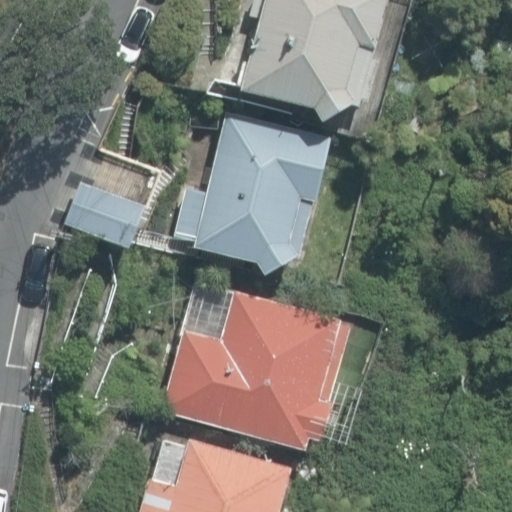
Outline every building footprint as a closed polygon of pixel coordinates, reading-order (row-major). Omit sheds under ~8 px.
[(263,0),(236,89),(305,110),(313,127),(368,103),(390,0),(263,0)] [(337,147),(226,112),(205,192),(179,193),(178,243),(302,270),(337,147)] [(145,209),(80,183),(64,225),(128,252),(145,209)] [(359,323),(234,292),(220,328),(184,331),(161,410),(325,446),(359,323)] [(276,511),(289,462),(159,429),(137,511),(276,511)]
